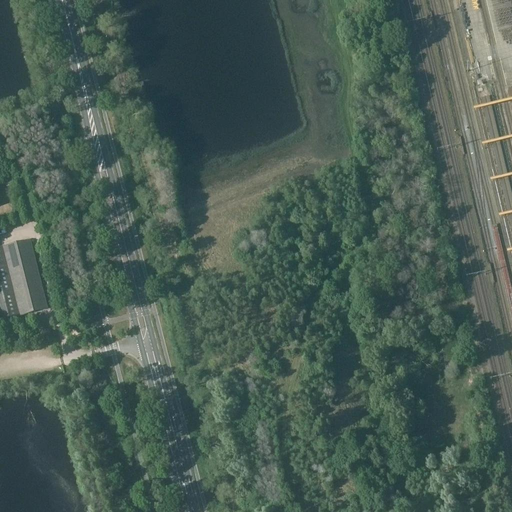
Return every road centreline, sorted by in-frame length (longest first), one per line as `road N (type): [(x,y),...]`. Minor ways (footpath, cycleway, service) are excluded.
road 1 (track): [(307,511),(292,482),(281,410),(319,289),(377,221),(350,120),(354,76),(330,0)]
road 2 (primary): [(190,511),(59,0)]
